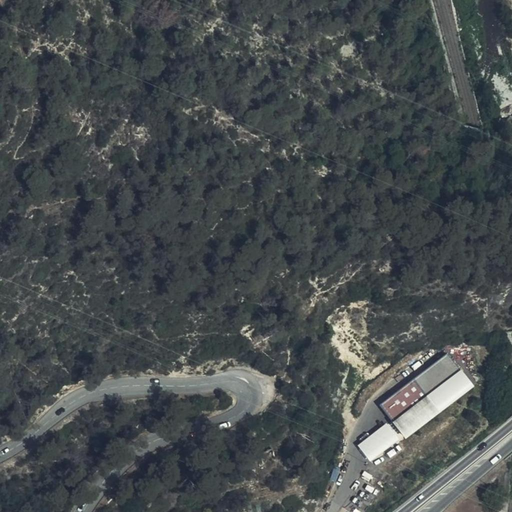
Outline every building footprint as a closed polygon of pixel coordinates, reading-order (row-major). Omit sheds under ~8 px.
[(364,257),(357,248),(348,255),(356,264),(364,257)] [(377,406),(400,435),(433,409),(411,380),(377,406)] [(433,409),(400,435),(401,436),(434,410),(433,409)] [(401,436),(403,437),(435,412),(434,410),(401,436)] [(435,412),(403,437),(404,438),(436,413),(435,412)] [(358,442),(370,461),(401,441),(389,423),(358,442)]
